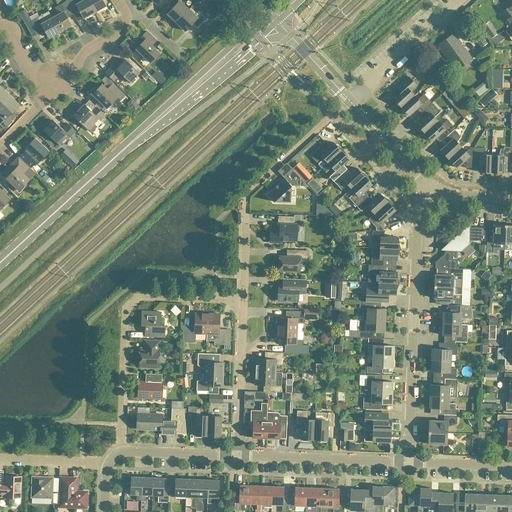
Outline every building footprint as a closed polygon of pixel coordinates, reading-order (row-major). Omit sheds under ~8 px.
[(94,13),(87,0),(81,4),(78,0),(70,0),(66,3),(72,14),(79,11),(84,20),(94,13)] [(86,0),(87,0),(94,13),(105,7),(101,0),(86,0)] [(167,16),(176,24),(188,11),(180,3),(182,0),(174,0),(170,4),(175,8),(167,16)] [(511,0),(502,0),(502,1),(507,9),(499,14),(509,28),(511,26),(511,0)] [(73,16),(72,14),(66,3),(55,9),(59,16),(53,19),(53,20),(60,33),(71,27),(67,20),(73,16)] [(194,5),(188,11),(176,24),(185,33),(192,25),(197,30),(206,21),(197,12),(199,10),(194,5)] [(26,11),(20,15),(26,26),(31,23),(38,36),(45,32),(49,39),(60,33),(53,20),(53,19),(49,12),(39,18),(32,22),(29,18),(26,11)] [(215,21),(223,23),(225,15),(217,13),(215,21)] [(491,24),(486,27),(490,35),(495,32),(491,24)] [(150,64),(159,54),(151,46),(156,41),(147,33),(138,41),(141,44),(136,50),(150,64)] [(456,72),(473,60),(464,48),(464,49),(462,46),(454,34),(437,46),(456,72)] [(475,40),(481,49),(486,45),(480,37),(475,40)] [(130,84),(139,74),(126,61),(116,71),(112,67),(105,74),(113,82),(121,75),(130,84)] [(401,108),(414,97),(410,93),(416,87),(408,78),(399,86),(403,91),(393,100),(394,101),(398,108),(400,107),(401,108)] [(102,110),(105,113),(107,115),(109,114),(111,113),(112,111),(112,109),(111,107),(110,106),(114,103),(116,105),(125,96),(113,85),(107,90),(102,85),(92,95),(105,108),(102,110)] [(0,106),(9,96),(0,87),(0,106)] [(417,101),(414,97),(401,108),(402,110),(401,112),(407,115),(409,117),(419,108),(423,112),(432,104),(424,95),(417,101)] [(9,96),(0,106),(0,116),(4,121),(0,125),(0,126),(4,130),(16,117),(12,113),(19,106),(9,96)] [(440,113),(432,104),(423,112),(427,116),(416,126),(418,127),(421,134),(423,133),(424,134),(437,122),(434,118),(440,113)] [(97,128),(93,125),(98,120),(100,122),(105,117),(96,109),(92,113),(84,106),(74,117),(91,133),(97,128)] [(466,109),(460,115),(464,120),(470,114),(466,109)] [(44,131),(60,147),(69,137),(70,138),(76,133),(68,125),(62,130),(53,121),(52,122),(49,121),(43,128),(44,131)] [(441,126),(437,122),(424,134),(425,135),(424,137),(431,141),(432,142),(442,133),(446,138),(454,131),(455,130),(447,121),(441,126)] [(440,152),(448,160),(461,148),(457,143),(460,138),(454,131),(446,138),(444,140),(448,144),(440,152)] [(22,153),(18,158),(30,169),(30,168),(35,173),(39,169),(36,166),(49,152),(36,139),(22,153)] [(9,143),(17,153),(21,150),(13,140),(9,143)] [(340,152),(339,151),(341,149),(334,145),(333,144),(323,153),(319,148),(310,157),(321,170),(340,152)] [(473,162),(473,149),(470,149),(466,153),(461,148),(448,160),(456,169),(464,162),(466,164),(466,169),(473,169),(473,162)] [(509,150),(510,150),(510,148),(503,148),(503,150),(500,150),(498,156),(491,156),(491,174),(502,174),(503,163),(509,164),(509,150)] [(479,173),(491,174),(491,156),(484,156),(485,149),(473,149),(473,162),(479,162),(479,173)] [(340,152),(321,170),(333,182),(342,174),(346,170),(342,166),(348,161),(347,159),(344,152),(342,153),(340,152)] [(24,175),(30,169),(18,158),(3,173),(8,178),(7,179),(19,191),(30,180),(24,175)] [(311,178),(298,164),(292,169),(305,183),(311,178)] [(351,190),(364,178),(363,177),(364,174),(357,171),(356,169),(346,179),(342,174),(333,182),(341,191),(347,186),(351,190)] [(300,188),(300,179),(293,171),(267,196),(273,203),(290,204),(291,187),(300,188)] [(367,178),(365,179),(364,178),(351,190),(355,194),(348,199),(357,208),(365,200),(361,195),(372,186),(370,185),(367,178)] [(0,209),(10,200),(0,190),(0,209)] [(374,215),(387,203),(386,202),(387,200),(381,196),(380,195),(369,204),(365,200),(357,208),(361,212),(367,207),(374,215)] [(375,232),(378,232),(382,232),(389,225),(385,221),(395,212),(394,210),(391,203),(388,204),(387,203),(374,215),(368,221),(376,229),(375,232)] [(270,243),(280,244),(280,241),(296,242),(297,226),(293,226),(294,218),(278,217),(277,231),(270,231),(270,243)] [(468,244),(469,242),(484,242),(485,229),(469,228),(469,225),(441,251),(444,251),(444,255),(435,263),(435,270),(449,270),(457,270),(458,252),(461,252),(468,244)] [(504,245),(505,226),(500,226),(500,225),(493,225),(493,241),(486,240),(486,254),(496,254),(497,251),(504,251),(504,245)] [(384,232),(382,232),(378,232),(375,232),(372,232),(372,244),(380,244),(380,249),(397,250),(397,248),(400,248),(398,241),(398,239),(384,238),(384,232)] [(397,252),(397,250),(380,249),(379,255),(371,254),(371,266),(383,267),(383,261),(397,261),(397,259),(399,252),(397,252)] [(279,272),(299,273),(300,266),(302,266),(302,263),(308,263),(309,252),(293,251),(293,258),(279,258),(279,272)] [(378,284),(396,285),(396,283),(398,283),(396,275),(396,273),(383,273),(383,267),(371,266),(369,266),(368,284),(378,284)] [(434,288),(453,288),(462,289),(462,281),(462,271),(457,270),(449,270),(449,276),(433,276),(433,283),(434,283),(434,288)] [(278,287),(278,302),(298,303),(298,295),(305,296),(305,281),(282,280),(282,287),(278,287)] [(396,286),(396,285),(378,284),(378,289),(366,289),(366,303),(372,303),(388,304),(388,296),(395,296),(395,294),(398,287),(396,286)] [(461,306),(462,296),(462,289),(453,288),(434,288),(434,292),(433,292),(433,299),(448,300),(448,306),(461,306)] [(372,310),(372,303),(366,303),(359,303),(359,309),(363,310),(363,321),(384,322),(385,310),(372,310)] [(468,307),(456,306),(448,306),(448,314),(443,313),(442,325),(460,326),(461,319),(468,320),(468,307)] [(305,311),(305,327),(316,327),(317,311),(305,311)] [(161,313),(141,312),(141,327),(145,327),(144,338),(165,338),(165,327),(164,327),(165,319),(161,315),(161,313)] [(276,332),(297,332),(297,324),(303,325),(304,313),(289,312),(289,319),(277,319),(276,332)] [(195,344),(195,335),(206,335),(207,315),(195,315),(194,332),(182,331),(182,343),(195,344)] [(219,315),(207,315),(206,335),(214,335),(214,345),(230,346),(230,338),(224,338),(224,333),(218,333),(219,315)] [(349,332),(349,338),(359,339),(368,339),(371,339),(371,333),(383,333),(384,333),(384,322),(363,321),(358,321),(357,332),(349,332)] [(467,326),(460,326),(442,325),(442,337),(455,337),(455,343),(467,343),(467,326)] [(303,341),(296,341),(297,332),(276,332),(276,345),(288,345),(288,354),(308,355),(308,347),(302,347),(303,341)] [(383,340),(371,339),(368,339),(368,346),(373,346),(373,357),(393,358),(393,347),(383,347),(383,340)] [(159,350),(158,350),(159,343),(144,342),(144,350),(140,349),(139,368),(159,369),(159,350)] [(431,350),(431,362),(450,362),(450,356),(456,356),(457,345),(449,344),(449,351),(431,350)] [(333,355),(342,355),(342,347),(334,346),(333,355)] [(498,357),(498,348),(489,348),(489,357),(498,357)] [(255,360),(255,373),(275,374),(276,365),(282,365),(282,354),(269,353),(269,360),(255,360)] [(204,375),(223,376),(223,364),(209,364),(210,355),(198,355),(197,366),(202,370),(204,370),(204,375)] [(393,358),(373,357),(372,364),(367,363),(367,374),(382,375),(382,369),(393,369),(393,358)] [(450,362),(431,362),(430,373),(444,373),(444,380),(456,380),(456,369),(450,369),(450,362)] [(267,393),(268,393),(281,394),(282,374),(275,374),(255,373),(254,386),(268,386),(267,393)] [(138,399),(161,400),(162,384),(161,384),(162,375),(145,374),(145,383),(138,383),(138,399)] [(223,376),(204,375),(203,380),(202,380),(196,383),(196,392),(208,393),(208,387),(222,387),(223,376)] [(382,383),(382,377),(367,376),(366,387),(372,387),(371,393),(392,394),(392,383),(382,383)] [(444,386),(430,386),(429,397),(449,398),(456,399),(457,381),(444,380),(444,386)] [(381,411),(381,405),(391,405),(392,394),(371,393),(371,400),(363,399),(363,410),(381,411)] [(209,396),(209,404),(222,404),(222,396),(209,396)] [(429,397),(429,409),(443,410),(442,416),(444,416),(457,417),(458,417),(459,410),(455,410),(455,405),(448,405),(449,398),(429,397)] [(340,404),(339,410),(346,412),(348,405),(340,404)] [(252,439),(266,439),(267,416),(267,413),(267,406),(262,406),(262,413),(251,413),(251,422),(253,422),(252,439)] [(195,437),(207,437),(208,417),(200,417),(201,408),(188,408),(187,422),(195,422),(195,437)] [(161,416),(137,415),(137,430),(160,431),(160,435),(175,436),(175,434),(186,435),(186,432),(184,410),(171,409),(171,422),(161,422),(161,416)] [(301,441),(314,441),(315,421),(307,421),(307,412),(296,412),(296,426),(302,426),(301,441)] [(267,413),(267,416),(266,439),(279,440),(280,429),(286,429),(287,417),(280,417),(278,414),(267,413)] [(327,427),(333,427),(333,414),(327,414),(327,422),(315,421),(314,441),(326,442),(327,427)] [(373,426),(373,431),(390,432),(391,421),(387,420),(387,414),(365,414),(364,426),(373,426)] [(428,433),(447,434),(447,428),(456,425),(457,417),(444,416),(443,422),(428,422),(427,429),(428,429),(428,433)] [(511,434),(511,422),(510,422),(510,416),(497,416),(497,422),(500,422),(499,426),(507,427),(507,435),(511,434)] [(221,418),(208,417),(207,437),(220,438),(221,418)] [(340,442),(347,442),(353,442),(353,431),(340,430),(340,442)] [(390,443),(390,432),(373,431),(364,431),(364,443),(390,443)] [(447,434),(428,433),(428,438),(427,438),(427,445),(453,446),(453,441),(447,441),(447,434)] [(499,447),(511,447),(511,434),(507,435),(507,442),(500,442),(499,447)] [(0,497),(5,498),(5,499),(10,499),(10,504),(13,508),(16,508),(19,505),(19,499),(20,478),(6,477),(6,483),(0,483),(0,497)] [(58,493),(52,493),(52,479),(32,478),(31,498),(51,499),(51,505),(58,506),(58,493)] [(136,502),(141,502),(142,478),(131,478),(130,496),(136,496),(136,502)] [(153,479),(142,478),(141,502),(146,502),(146,496),(152,496),(153,479)] [(77,488),(75,488),(76,480),(61,479),(60,508),(85,509),(86,494),(76,493),(77,488)] [(169,503),(169,497),(169,489),(163,489),(164,479),(153,479),(152,496),(158,497),(158,503),(169,503)] [(186,498),(186,480),(175,480),(175,489),(169,489),(169,497),(186,498)] [(197,481),(186,480),(186,498),(191,498),(190,509),(196,509),(196,504),(197,481)] [(201,498),(207,499),(208,481),(197,481),(196,504),(201,504),(201,498)] [(219,482),(208,481),(207,499),(218,499),(219,482)] [(244,505),(250,505),(250,487),(239,486),(239,505),(240,505),(239,511),(244,511),(244,505)] [(261,505),(261,487),(250,487),(250,505),(261,505)] [(271,508),(271,506),(272,488),(261,487),(261,505),(260,511),(264,511),(264,508),(271,508)] [(384,511),(385,506),(393,506),(394,488),(372,487),(372,491),(350,491),(349,511),(363,511),(384,511)] [(283,501),(283,488),(272,488),(271,506),(288,507),(288,501),(283,501)] [(294,507),(305,507),(306,489),(295,488),(294,501),(288,501),(288,507),(288,510),(294,510),(294,507)] [(316,508),(317,489),(306,489),(305,507),(316,508)] [(326,510),(326,508),(327,508),(327,490),(317,489),(316,508),(315,511),(326,511),(327,510),(326,510)] [(417,507),(416,511),(451,511),(453,494),(431,494),(431,490),(409,489),(408,507),(417,507)] [(343,511),(344,503),(338,502),(339,490),(327,490),(327,508),(326,508),(326,510),(327,510),(333,510),(332,511),(343,511)] [(475,511),(476,495),(464,495),(464,500),(458,500),(457,511),(475,511)] [(485,511),(486,496),(476,495),(475,511),(485,511)] [(496,511),(497,496),(486,496),(485,511),(496,511)] [(507,511),(508,497),(497,496),(496,511),(507,511)]
